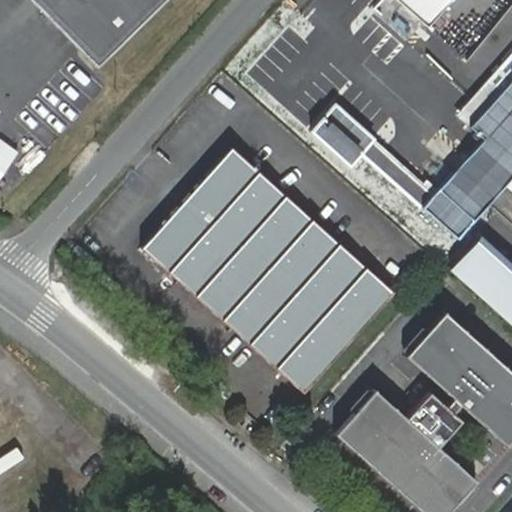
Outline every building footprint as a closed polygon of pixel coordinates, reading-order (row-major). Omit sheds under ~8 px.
[(155,0),(35,0),(93,61),(155,0)] [(397,0),(424,24),(445,0),(397,0)] [(395,78),(417,56),(374,14),(352,36),(395,78)] [(511,172),(511,75),(509,79),(467,125),(480,138),(436,188),(470,220),(511,172)] [(348,162),(371,137),(333,104),(321,117),(310,129),(348,162)] [(231,145),(140,245),(301,391),(392,291),(231,145)] [(511,264),(478,234),(449,267),(511,324),(511,264)] [(373,388),(332,433),(420,511),(445,511),(474,480),(436,446),(460,420),(452,412),(460,403),(506,443),(511,436),(511,372),(443,311),(406,353),(453,395),(447,405),(428,391),(404,417),(373,388)]
